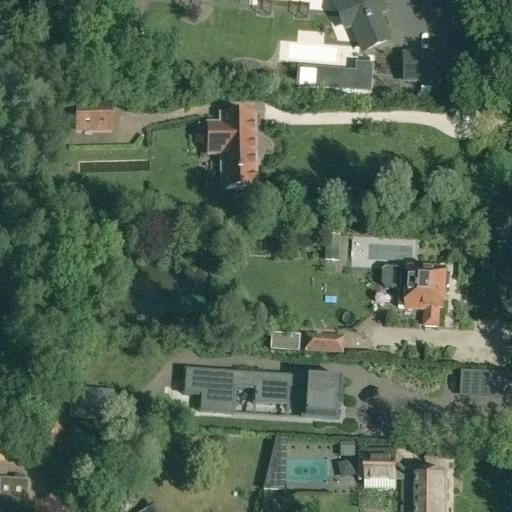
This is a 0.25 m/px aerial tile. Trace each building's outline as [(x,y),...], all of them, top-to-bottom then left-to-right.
[(377,0),(341,0),(344,6),(340,7),(349,29),(353,27),(364,52),(387,42),(377,18),(383,15),(377,0)] [(392,81),(420,81),(419,56),(391,56),(392,81)] [(355,73),(297,69),(296,89),(370,95),(372,66),(356,64),(355,73)] [(111,131),(111,115),(111,108),(73,108),(73,115),(73,131),(111,131)] [(206,158),(221,158),(222,191),(256,191),(254,116),(221,116),(221,124),(206,124),(206,158)] [(232,206),(233,219),(250,218),(250,205),(232,206)] [(401,271),(400,290),(399,310),(408,310),(408,311),(427,312),(426,328),(438,329),(439,311),(443,312),(443,295),(448,292),(448,280),(444,277),(444,272),(429,272),(429,268),(416,267),(416,271),(410,271),(401,271)] [(299,336),(271,335),(270,350),(298,352),(299,336)] [(305,340),(304,353),(344,356),(345,337),(305,335),(305,340)] [(343,402),(344,383),(184,373),(183,396),(200,397),(199,413),(232,415),(234,390),(254,391),(253,405),(287,407),(288,391),(305,392),(304,418),(336,420),(337,402),(343,402)] [(463,374),(462,390),(470,391),(471,374),(463,374)] [(109,399),(64,396),(63,422),(107,424),(108,415),(109,399)] [(36,443),(44,447),(54,452),(64,434),(46,425),(36,443)] [(131,445),(147,446),(147,431),(142,431),(132,431),(131,445)] [(222,438),(213,447),(219,453),(224,453),(230,447),(222,438)] [(271,456),(285,457),(285,442),(275,441),(271,456)] [(342,448),(342,462),(356,462),(356,448),(342,448)] [(366,452),(366,481),(366,482),(394,482),(394,452),(366,452)] [(426,453),(426,467),(441,466),(441,453),(426,453)] [(444,511),(445,474),(402,474),(402,511),(444,511)] [(0,511),(25,511),(26,502),(27,483),(0,480),(0,511)]
